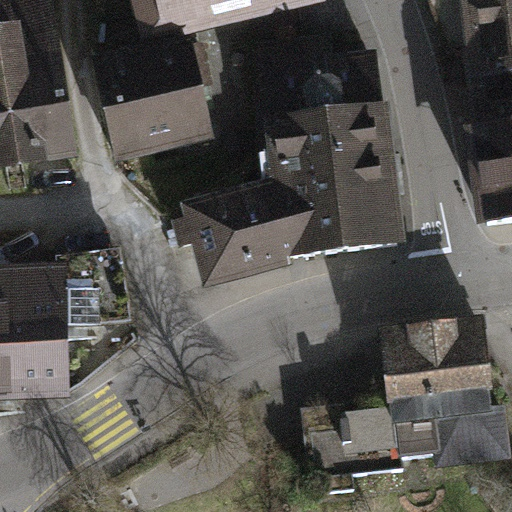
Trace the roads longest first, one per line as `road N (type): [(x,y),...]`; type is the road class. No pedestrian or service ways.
road 1 (secondary): [(19,462),(104,422),(252,332),(301,313),(454,281)]
road 2 (residential): [(454,281),(424,100),(391,0)]
